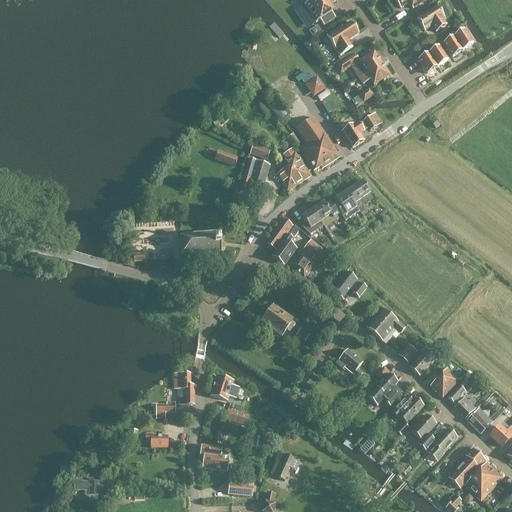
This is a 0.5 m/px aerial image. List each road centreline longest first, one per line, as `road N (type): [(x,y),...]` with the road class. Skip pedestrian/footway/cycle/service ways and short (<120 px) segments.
road 1 (tertiary): [(511,476),(341,316),(254,253)]
road 2 (tertiary): [(254,253),(267,222),(424,109)]
road 3 (residential): [(191,511),(207,321)]
road 4 (tertiary): [(177,284),(0,239)]
road 5 (residential): [(424,109),(354,0)]
